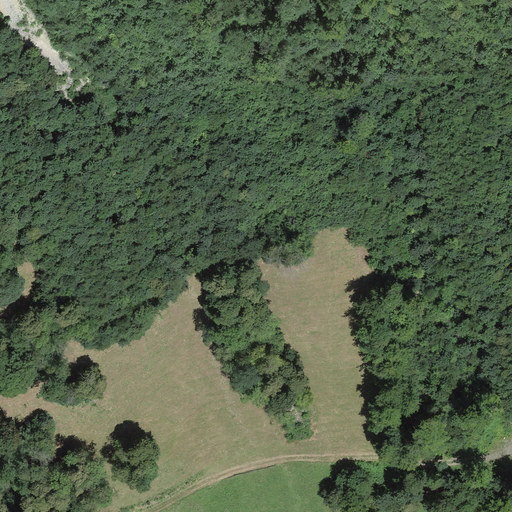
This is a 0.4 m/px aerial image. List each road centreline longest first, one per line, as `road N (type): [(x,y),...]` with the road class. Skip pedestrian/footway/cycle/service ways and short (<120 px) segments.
road 1 (track): [(368,455),(252,462),(146,511)]
road 2 (track): [(368,455),(402,465),(442,463),(511,446)]
